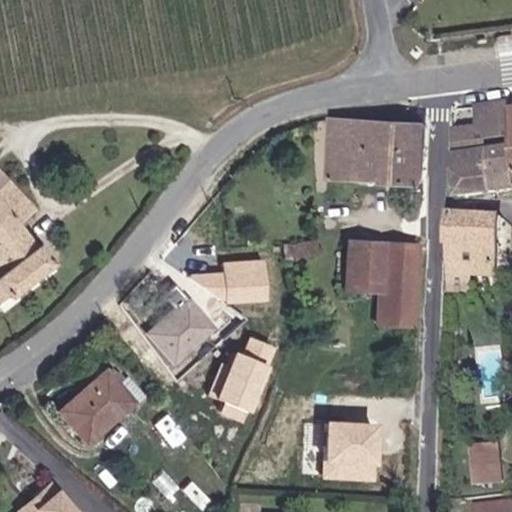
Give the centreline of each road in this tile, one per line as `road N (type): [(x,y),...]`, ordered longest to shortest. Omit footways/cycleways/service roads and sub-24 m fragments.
road 1 (tertiary): [(0,370),(31,353),(122,269),(235,130),(302,100),(384,84)]
road 2 (residential): [(426,511),(439,78)]
road 3 (unknown): [(40,139),(35,155),(48,195),(60,207),(88,210),(189,137),(168,125),(82,126)]
